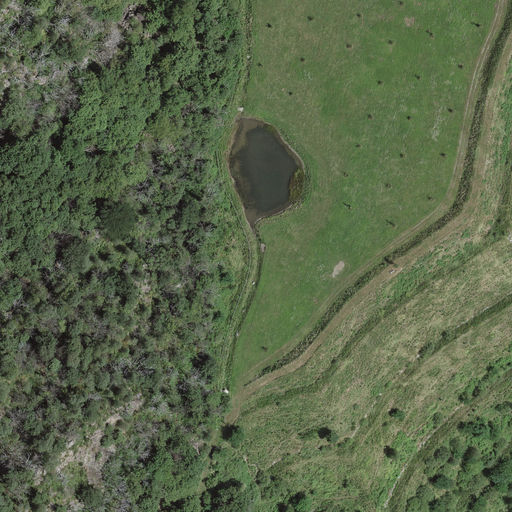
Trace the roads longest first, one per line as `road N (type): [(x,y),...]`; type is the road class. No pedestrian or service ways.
road 1 (track): [(498,0),(440,208),(247,375),(222,420)]
road 2 (track): [(222,420),(314,386),(359,333),(485,242),(500,218),(511,139)]
road 3 (track): [(511,297),(416,363),(351,445),(271,470)]
road 4 (track): [(511,373),(426,447),(390,511)]
